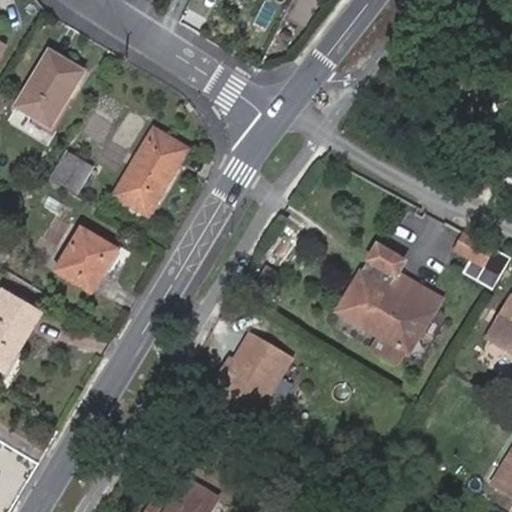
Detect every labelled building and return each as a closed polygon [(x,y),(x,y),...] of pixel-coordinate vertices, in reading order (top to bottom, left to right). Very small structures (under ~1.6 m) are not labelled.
[(82,73),(50,53),(16,108),(49,128),(82,73)] [(187,150),(153,130),(112,196),(148,217),(187,150)] [(93,169),(66,152),(50,179),(77,195),(93,169)] [(116,250),(80,229),(55,271),(90,292),(116,250)] [(496,248),(467,231),(457,248),(486,264),(496,248)] [(379,242),(338,314),(408,355),(432,314),(402,296),(403,294),(406,283),(397,277),(401,270),(404,264),(399,261),(402,256),(379,242)] [(407,259),(402,256),(399,261),(404,264),(407,259)] [(444,294),(401,270),(397,277),(406,283),(403,294),(402,296),(432,314),(444,294)] [(39,315),(3,294),(0,299),(0,367),(5,371),(39,315)] [(511,300),(489,340),(511,354),(511,300)] [(292,360),(248,333),(230,362),(236,365),(227,382),(220,379),(213,392),(254,415),(266,394),(271,397),(292,360)] [(227,382),(236,365),(230,362),(225,359),(216,376),(220,379),(227,382)] [(511,462),(496,488),(511,497),(511,462)] [(187,482),(172,507),(179,511),(208,511),(210,509),(193,498),(199,489),(187,482)] [(216,500),(199,489),(193,498),(210,509),(216,500)] [(179,511),(172,507),(157,498),(148,511),(179,511)]
